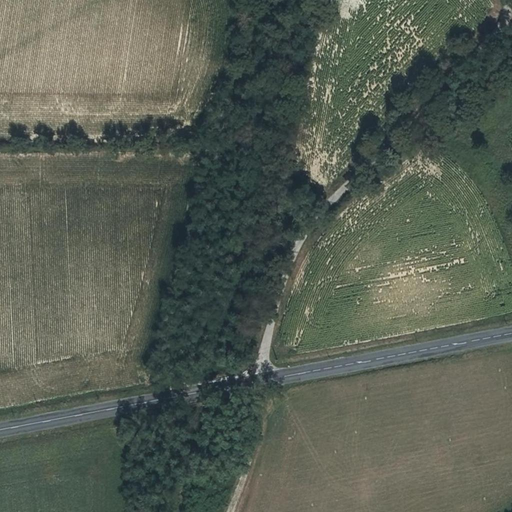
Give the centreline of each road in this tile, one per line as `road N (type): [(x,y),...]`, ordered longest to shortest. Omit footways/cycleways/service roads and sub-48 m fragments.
road 1 (unclassified): [(505,0),(498,29),(352,178),(277,273),(260,349),(264,379)]
road 2 (secondary): [(0,428),(264,379)]
road 3 (secondary): [(264,379),(511,333)]
